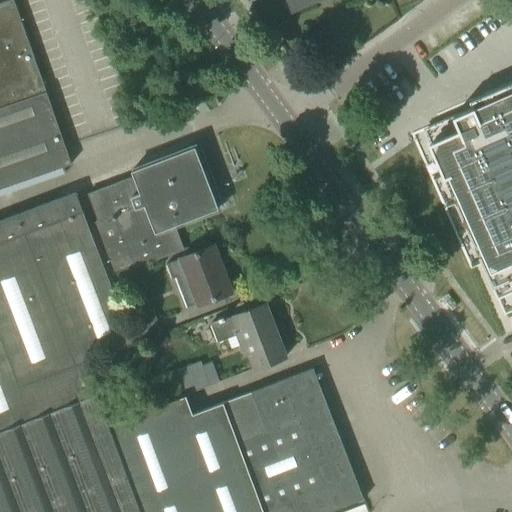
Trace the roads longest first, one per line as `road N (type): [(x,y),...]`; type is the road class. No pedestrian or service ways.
road 1 (tertiary): [(511,434),(279,128)]
road 2 (residential): [(279,128),(454,0)]
road 3 (tertiary): [(279,128),(190,0)]
